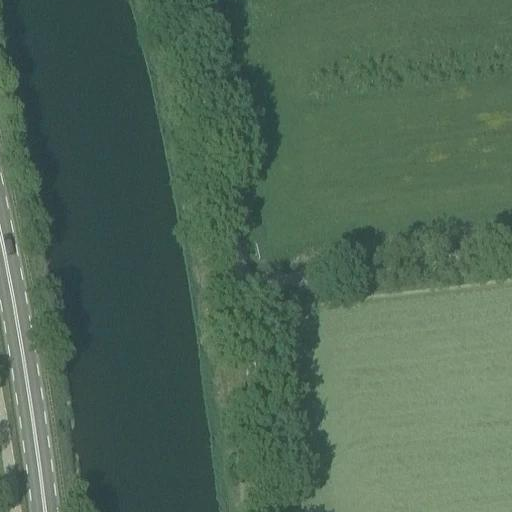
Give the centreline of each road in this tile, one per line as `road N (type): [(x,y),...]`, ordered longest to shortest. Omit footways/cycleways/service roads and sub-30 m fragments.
road 1 (track): [(237,287),(172,0)]
road 2 (track): [(237,287),(511,257)]
road 3 (primary): [(43,511),(0,243)]
road 4 (track): [(273,511),(237,287)]
